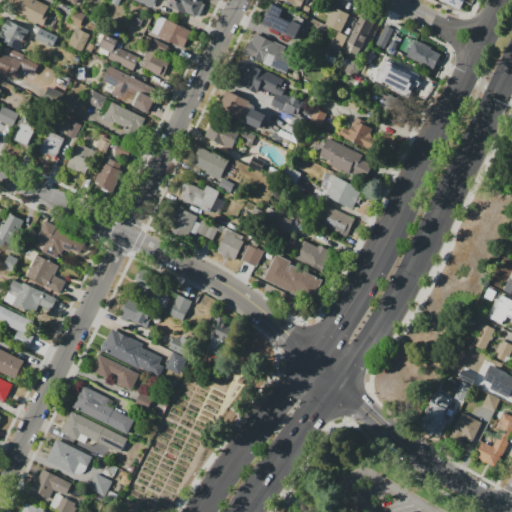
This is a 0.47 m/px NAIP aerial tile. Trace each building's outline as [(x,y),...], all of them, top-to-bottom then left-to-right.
[(14,0),(36,0),(54,9),(45,28),(9,10),(14,0)] [(157,0),(152,10),(132,0),(157,0)] [(194,0),(194,1),(197,3),(198,0),(200,0),(204,2),(202,6),(204,7),(198,17),(195,16),(194,18),(167,4),(169,2),(165,0),(194,0)] [(464,0),(459,10),(442,1),(442,0),(464,0)] [(273,4),(310,22),(300,43),(262,24),(273,4)] [(334,6),(349,14),(340,31),(325,24),(334,6)] [(80,27),(70,22),(77,9),(87,14),(80,27)] [(158,16),(190,32),(185,43),(176,38),(173,43),(151,32),(158,16)] [(134,23),(137,17),(144,21),(141,26),(134,23)] [(375,22),(358,56),(349,52),(366,18),(375,22)] [(0,34),(7,20),(29,31),(18,53),(0,44),(0,34)] [(393,29),(383,49),(375,45),(385,25),(393,29)] [(76,27),(90,34),(82,52),(70,46),(72,42),(69,41),(76,27)] [(45,30),(58,36),(45,63),(31,57),(45,30)] [(336,31),(347,36),(341,49),(330,44),(336,31)] [(255,33),(276,44),(266,65),(245,54),(255,33)] [(394,49),(389,46),(392,40),(398,43),(394,49)] [(415,41),(440,54),(433,69),(407,56),(415,41)] [(329,45),(342,51),(338,60),(324,54),(329,45)] [(115,47),(143,60),(137,73),(109,60),(115,47)] [(278,52),(294,60),(286,76),(270,68),(278,52)] [(0,53),(23,65),(14,81),(0,74),(0,53)] [(154,54),(171,62),(162,79),(145,71),(154,54)] [(241,58),(283,79),(279,87),(286,90),(284,93),(303,102),(296,117),(289,113),(289,114),(283,111),(277,122),(265,116),(275,94),(260,87),(257,94),(230,80),(241,58)] [(345,58),(361,66),(354,79),(338,71),(345,58)] [(390,72),(382,89),(360,79),(369,62),(390,72)] [(399,63),(424,75),(413,96),(393,86),(398,76),(394,74),(399,63)] [(147,95),(155,99),(147,114),(133,107),(137,98),(126,92),(123,99),(112,93),(115,87),(102,80),(109,66),(151,87),(147,95)] [(92,89),(107,96),(101,109),(86,101),(92,89)] [(227,89),(256,104),(247,123),(218,108),(227,89)] [(399,100),(392,116),(381,110),(389,94),(399,100)] [(112,102),(146,119),(143,126),(140,124),(135,134),(104,118),(112,102)] [(19,114),(12,129),(0,123),(0,110),(2,106),(19,114)] [(326,114),(319,128),(308,122),(315,108),(326,114)] [(230,151),(205,138),(215,116),(256,136),(250,147),(236,140),(230,151)] [(75,137),(67,133),(75,117),(83,122),(75,137)] [(37,127),(25,151),(10,143),(21,120),(37,127)] [(346,139),(355,121),(375,131),(366,149),(346,139)] [(64,138),(54,158),(39,150),(49,131),(64,138)] [(272,134),(287,142),(284,148),(269,141),(272,134)] [(111,141),(105,152),(95,148),(101,136),(111,141)] [(326,137),(360,154),(350,175),(316,158),(326,137)] [(120,140),(134,147),(127,161),(113,154),(120,140)] [(79,143),(96,152),(84,177),(66,168),(79,143)] [(219,181),(201,172),(200,175),(189,169),(200,147),(228,161),(219,181)] [(254,156),(265,162),(260,172),(249,166),(254,156)] [(104,162),(121,171),(110,193),(93,184),(104,162)] [(350,212),(322,198),(323,196),(318,193),(328,173),(361,189),(350,212)] [(222,178),(235,184),(231,192),(218,186),(222,178)] [(178,198),(186,182),(203,191),(206,186),(220,192),(209,214),(178,198)] [(267,207),(275,211),(271,218),(264,214),(267,207)] [(328,207),(355,220),(345,239),(319,225),(321,221),(318,219),(322,211),(325,212),(328,207)] [(181,209),(199,218),(189,237),(172,228),(181,209)] [(0,226),(7,212),(23,220),(12,244),(5,240),(1,247),(0,246),(0,226)] [(286,231),(290,219),(276,215),(273,227),(286,231)] [(46,220),(57,226),(56,228),(85,242),(85,243),(80,253),(71,249),(69,252),(64,250),(61,255),(59,254),(56,259),(39,250),(42,244),(38,241),(41,235),(39,234),(46,220)] [(201,221),(210,225),(203,238),(195,234),(201,221)] [(225,231),(240,238),(230,256),(216,249),(225,231)] [(257,267),(242,259),(251,241),(266,249),(257,267)] [(306,242),(330,253),(322,270),(298,258),(306,242)] [(12,272),(4,268),(5,264),(4,264),(9,254),(18,258),(12,272)] [(61,293),(26,277),(37,255),(59,266),(55,276),(65,281),(66,281),(61,293)] [(142,263),(133,282),(152,291),(146,301),(163,309),(170,295),(165,292),(169,286),(156,280),(160,272),(142,263)] [(289,265),(311,276),(304,290),(299,287),(295,296),(278,287),(289,265)] [(511,294),(503,291),(511,273),(511,294)] [(14,280),(23,284),(23,282),(57,298),(51,311),(38,306),(34,314),(13,304),(18,294),(9,290),(14,280)] [(178,294),(192,301),(183,320),(169,313),(178,294)] [(498,320),(486,315),(496,295),(508,300),(498,320)] [(119,318),(130,296),(154,308),(150,316),(152,317),(147,328),(129,319),(128,322),(119,318)] [(0,305),(36,322),(30,335),(34,336),(29,346),(14,339),(18,331),(0,322),(0,305)] [(213,324),(216,317),(224,320),(223,322),(235,328),(232,335),(223,356),(208,349),(212,339),(211,339),(217,326),(213,324)] [(495,328),(484,350),(473,344),(480,330),(478,329),(480,324),(482,325),(483,323),(495,328)] [(163,357),(159,364),(164,367),(159,377),(139,368),(139,370),(101,351),(102,349),(101,346),(103,342),(106,341),(112,328),(143,343),(142,347),(163,357)] [(174,336),(180,339),(182,336),(195,343),(188,357),(169,348),(174,336)] [(502,340),(511,345),(511,350),(506,362),(496,358),(498,353),(496,352),(502,340)] [(470,349),(461,366),(454,362),(463,345),(470,349)] [(0,348),(24,360),(15,380),(0,373),(0,348)] [(172,352),(188,359),(180,375),(165,368),(172,352)] [(99,354),(140,373),(131,391),(113,382),(117,375),(112,372),(108,380),(91,371),(93,366),(91,365),(94,359),(96,360),(99,354)] [(454,362),(461,366),(480,376),(474,388),(471,386),(463,402),(454,397),(462,382),(448,374),(454,362)] [(511,396),(511,399),(489,388),(492,384),(483,379),(490,364),(508,373),(508,374),(511,376),(511,396)] [(0,378),(12,384),(4,402),(0,400),(0,378)] [(82,386),(83,385),(114,400),(110,407),(135,419),(128,434),(72,407),(82,386)] [(141,391),(153,397),(147,411),(134,406),(141,391)] [(488,393),(500,399),(494,411),(482,405),(488,393)] [(447,409),(444,415),(446,416),(445,418),(448,420),(439,437),(433,434),(432,436),(426,433),(425,434),(417,430),(426,413),(425,412),(428,405),(430,406),(432,401),(447,409)] [(71,410),(129,438),(120,455),(104,447),(99,457),(58,438),(71,410)] [(511,416),(511,431),(495,467),(485,463),(475,458),(482,441),(493,446),(497,438),(496,438),(503,422),(499,421),(504,412),(511,416)] [(482,423),(473,441),(453,431),(462,413),(482,423)] [(57,439),(93,456),(81,480),(45,463),(57,439)] [(43,469),(73,483),(66,496),(54,490),(50,498),(33,490),(43,469)] [(96,473),(113,481),(105,497),(89,488),(96,473)] [(56,493),(76,503),(74,507),(77,508),(75,511),(62,511),(50,506),(56,493)] [(22,511),(27,503),(45,511),(22,511)]
